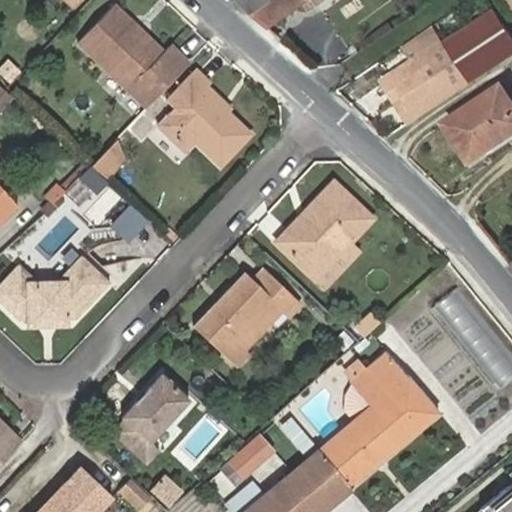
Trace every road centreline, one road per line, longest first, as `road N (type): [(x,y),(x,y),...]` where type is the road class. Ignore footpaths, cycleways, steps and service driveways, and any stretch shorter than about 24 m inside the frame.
road 1 (residential): [(0,356),(51,405),(330,114)]
road 2 (residential): [(330,114),(511,300)]
road 3 (residential): [(207,1),(330,114)]
